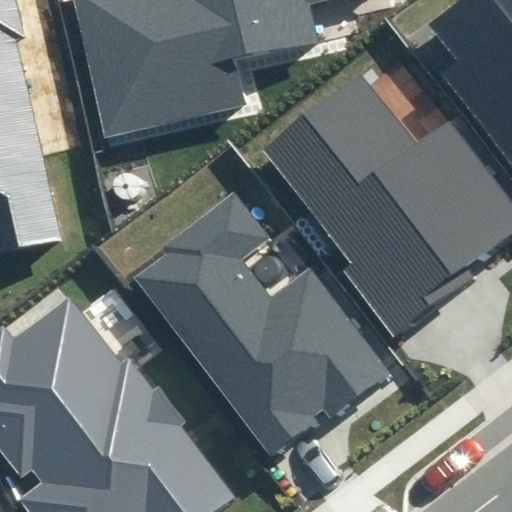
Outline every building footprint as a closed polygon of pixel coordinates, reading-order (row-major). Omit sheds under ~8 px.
[(0,0),(0,254),(60,241),(13,46),(23,43),(13,0),(0,0)] [(303,1),(309,0),(75,0),(105,135),(247,104),(236,56),(312,40),(303,1)] [(511,0),(460,0),(429,23),(456,59),(442,69),(511,162),(511,0)] [(312,112),(263,149),(351,260),(339,269),(397,342),(476,281),(468,270),(511,235),(511,193),(455,122),(421,149),(361,73),(312,112)] [(117,190),(119,194),(123,196),(127,198),(131,198),(135,196),(139,193),(141,190),(142,186),(141,181),(139,177),(136,174),(132,173),(128,172),(124,173),(121,175),(118,178),(117,182),(116,186),(117,190)] [(267,233),(234,192),(197,221),(132,272),(278,459),(390,372),(305,264),(263,296),(234,259),(267,233)] [(13,499),(23,511),(216,511),(238,494),(133,366),(125,372),(72,308),(16,353),(3,336),(0,338),(0,453),(23,482),(31,475),(36,481),(13,499)]
